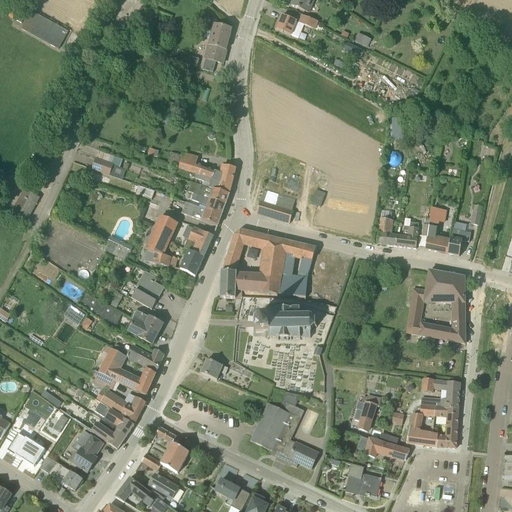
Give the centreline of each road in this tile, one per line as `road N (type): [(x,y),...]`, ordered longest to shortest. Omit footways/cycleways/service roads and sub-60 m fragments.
road 1 (residential): [(40,231),(77,139),(89,33),(103,0)]
road 2 (residential): [(470,272),(239,218)]
road 3 (tertiary): [(153,417),(225,233),(239,218)]
road 4 (residential): [(340,511),(153,417)]
road 5 (tertiary): [(239,218),(245,148),(238,79),(246,32)]
road 6 (residential): [(464,459),(481,274)]
road 7 (residential): [(489,511),(511,342)]
